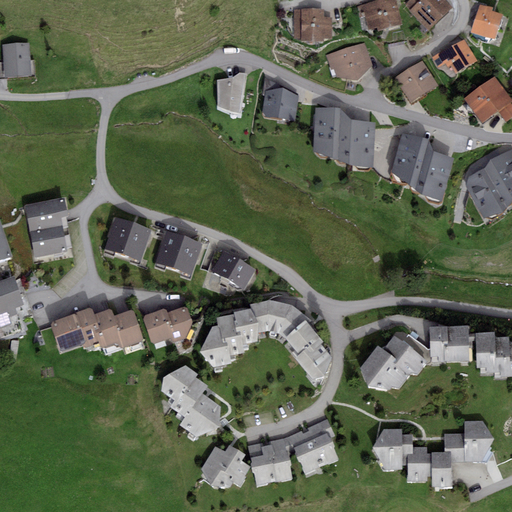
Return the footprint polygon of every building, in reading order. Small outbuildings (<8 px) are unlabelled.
[(368,30),(377,28),(378,31),(403,25),(402,21),(398,8),(396,0),(381,0),(357,6),(361,18),(364,17),(368,30)] [(429,31),(452,8),(444,0),(419,0),(409,11),(429,31)] [(493,7),(480,5),(471,32),(483,37),(494,40),(502,15),(492,11),(493,7)] [(324,9),(294,10),(294,38),(301,38),(301,41),(324,41),(324,39),(332,39),(332,18),(324,18),(324,9)] [(464,39),(432,58),(438,68),(446,63),(448,67),(451,66),(456,75),(477,62),(464,39)] [(31,76),(29,43),(2,44),(4,78),(31,76)] [(365,43),(327,54),(333,78),(357,79),(372,66),(365,43)] [(438,86),(423,61),(396,78),(402,87),(401,88),(410,104),(412,103),(438,86)] [(217,107),(241,114),(247,74),(239,73),(233,78),(217,81),(217,107)] [(511,103),(511,101),(511,99),(494,76),(464,99),(483,124),(499,112),(511,103)] [(294,121),(296,118),(299,96),(282,88),(265,91),(262,113),(267,117),(294,121)] [(511,104),(511,103),(499,112),(506,122),(511,117),(511,104)] [(340,108),(316,108),(313,151),(349,165),(373,167),(375,122),(351,120),(340,108)] [(441,202),(454,157),(433,152),(429,139),(402,132),(391,172),(420,195),(441,202)] [(511,150),(491,160),(485,169),(469,177),(466,189),(483,219),(502,213),(511,202),(511,150)] [(25,205),(35,258),(67,252),(61,218),(69,217),(65,198),(25,205)] [(151,230),(114,217),(107,237),(108,237),(105,248),(141,261),(144,250),(151,230)] [(0,261),(12,257),(0,219),(0,261)] [(202,244),(166,231),(156,262),(191,275),(202,244)] [(256,270),(223,251),(212,271),(245,290),(256,270)] [(14,276),(0,281),(0,314),(7,312),(9,317),(18,314),(16,309),(25,305),(14,276)] [(251,304),(251,309),(256,333),(270,331),(269,335),(276,336),(277,333),(280,334),(285,339),(305,319),(308,323),(311,321),(306,316),(291,305),(270,300),(251,304)] [(144,316),(143,320),(152,343),(155,344),(170,339),(174,343),(185,340),(193,322),(187,308),(183,307),(167,312),(166,310),(163,309),(144,316)] [(52,322),(50,326),(60,351),(63,352),(84,346),(87,347),(99,343),(100,346),(103,348),(115,344),(118,345),(118,348),(123,349),(142,343),(143,340),(135,312),(131,310),(114,316),(111,310),(109,309),(94,314),(92,309),(89,308),(52,322)] [(256,333),(251,309),(234,312),(234,315),(217,318),(218,326),(212,327),(200,352),(214,368),(231,364),(231,360),(235,359),(234,354),(244,353),(243,350),(247,349),(246,343),(257,341),(256,333)] [(9,317),(7,312),(0,314),(0,326),(1,328),(11,324),(9,317)] [(308,323),(305,319),(285,339),(295,351),(291,354),(313,380),(323,377),(332,359),(321,344),(323,342),(308,323)] [(468,326),(448,326),(430,327),(431,363),(444,362),(469,361),(468,326)] [(494,333),(475,334),(477,368),(486,368),(487,373),(501,373),(510,373),(509,342),(508,337),(494,338),(494,333)] [(403,342),(394,336),(383,350),(378,346),(360,369),(367,386),(389,390),(391,387),(399,389),(412,373),(416,374),(427,362),(412,351),(414,349),(404,341),(403,342)] [(511,341),(509,342),(510,373),(501,373),(501,376),(511,376),(511,341)] [(163,377),(161,392),(175,401),(170,407),(185,418),(180,426),(196,437),(220,428),(221,407),(202,393),(208,386),(195,377),(198,374),(185,365),(163,377)] [(287,450),(294,448),(306,475),(339,460),(334,448),(335,447),(331,438),(334,437),(328,420),(289,438),(283,439),(249,447),(257,488),(293,480),(287,450)] [(464,422),(464,433),(465,462),(482,462),(494,439),(482,422),(464,422)] [(412,447),(412,435),(402,435),(402,429),(383,429),(372,447),(384,470),(403,470),(403,466),(407,466),(407,455),(412,455),(412,447)] [(465,462),(464,433),(445,434),(445,452),(451,452),(451,462),(465,462)] [(225,452),(215,447),(202,469),(211,486),(231,486),(233,483),(241,487),(246,478),(244,477),(251,467),(242,460),(245,455),(229,446),(225,452)] [(427,447),(412,447),(412,455),(407,455),(407,466),(407,482),(428,482),(428,476),(432,476),(432,454),(427,454),(427,447)] [(445,452),(432,452),(432,454),(432,476),(433,487),(452,487),(451,462),(451,452),(445,452)]
